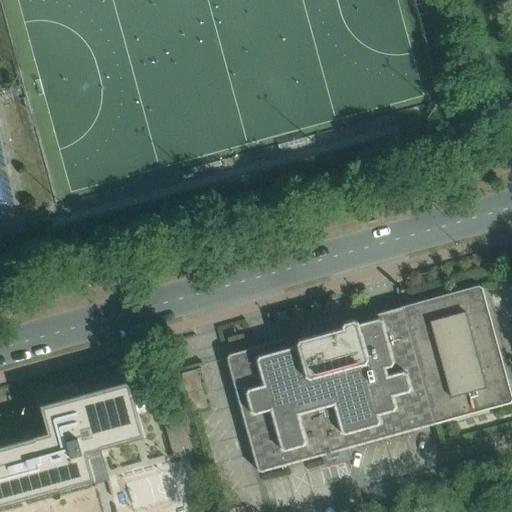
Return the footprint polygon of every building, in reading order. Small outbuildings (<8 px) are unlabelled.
[(12,76),(31,72),(27,55),(8,59),(12,76)] [(424,300),(400,306),(401,308),(432,423),(433,422),(434,425),(438,424),(458,418),(461,414),(460,412),(487,405),(488,407),(493,409),(511,404),(511,402),(511,394),(508,380),(504,378),(494,380),(492,374),(494,373),(500,368),(504,366),(492,319),(487,321),(479,319),(478,320),(476,313),(485,311),(488,306),(483,288),(478,285),(459,290),(456,295),(457,296),(430,303),(429,302),(424,300)] [(432,423),(401,308),(385,313),(384,311),(381,312),(378,316),(379,318),(373,320),(372,318),(372,317),(371,317),(370,316),(369,316),(368,316),(367,316),(366,317),(365,318),(365,319),(365,320),(365,322),(359,324),(358,321),(354,319),(344,322),(341,326),(341,327),(280,344),(279,343),(275,341),(272,342),(272,344),(255,348),(255,346),(228,354),(226,358),(256,470),(261,472),(289,465),(288,462),(304,458),(305,460),(308,460),(311,455),(311,453),(344,444),(345,446),(350,448),(418,429),(417,427),(432,423)] [(198,366),(176,372),(187,414),(209,409),(198,366)] [(0,506),(6,505),(6,506),(8,505),(8,504),(52,493),(51,493),(93,481),(94,482),(95,482),(92,469),(105,467),(100,449),(101,449),(101,448),(141,437),(142,438),(144,437),(129,381),(128,382),(128,383),(86,394),(86,393),(84,393),(85,394),(43,405),(43,404),(41,405),(49,433),(35,437),(35,438),(0,447),(0,506)]
